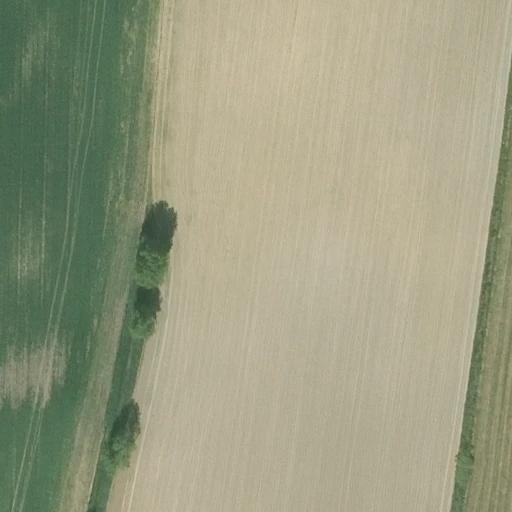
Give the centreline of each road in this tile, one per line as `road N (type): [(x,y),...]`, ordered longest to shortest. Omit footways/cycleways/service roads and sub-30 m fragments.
road 1 (unclassified): [(126,35),(62,511)]
road 2 (unclassified): [(126,35),(511,55)]
road 3 (unclassified): [(0,28),(126,35)]
